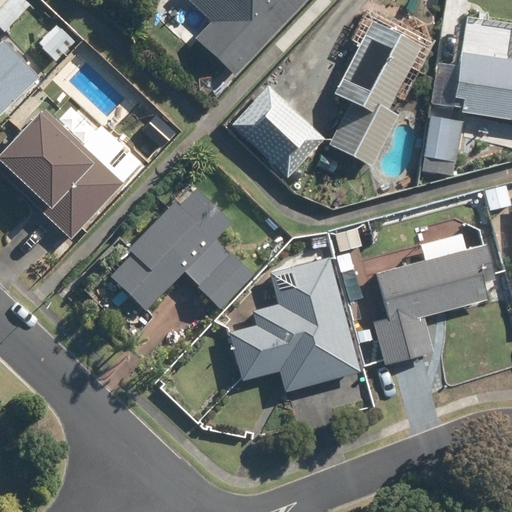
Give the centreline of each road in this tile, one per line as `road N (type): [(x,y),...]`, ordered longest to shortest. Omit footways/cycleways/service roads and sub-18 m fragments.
road 1 (residential): [(0,319),(150,464)]
road 2 (residential): [(338,476),(511,426)]
road 3 (residential): [(202,507),(245,507),(338,476)]
